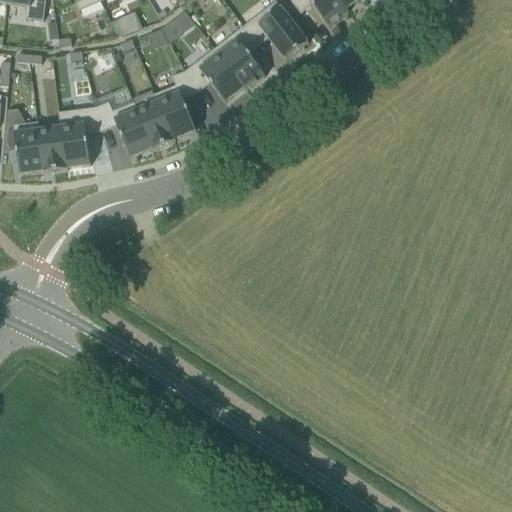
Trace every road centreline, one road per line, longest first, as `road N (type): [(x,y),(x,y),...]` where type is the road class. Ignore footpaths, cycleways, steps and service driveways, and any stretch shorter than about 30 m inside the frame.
road 1 (residential): [(89,218),(219,165),(429,0)]
road 2 (secondary): [(363,511),(40,302)]
road 3 (secondary): [(14,325),(89,363),(313,511)]
road 4 (unknown): [(0,42),(43,62),(106,59),(155,42),(220,0)]
